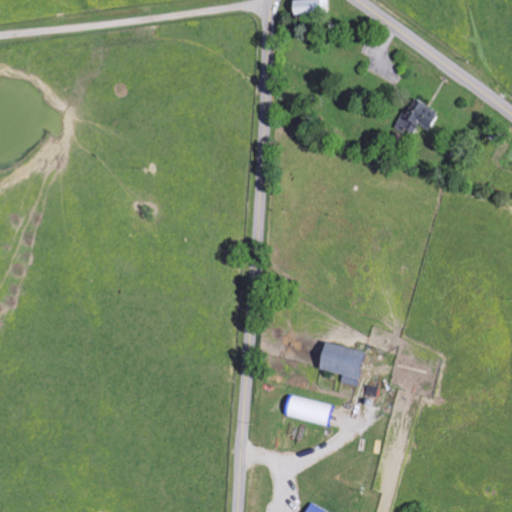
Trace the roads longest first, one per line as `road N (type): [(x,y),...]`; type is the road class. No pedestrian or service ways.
road 1 (secondary): [(240,511),(277,0)]
road 2 (residential): [(0,37),(275,8)]
road 3 (secondary): [(511,113),(360,0)]
